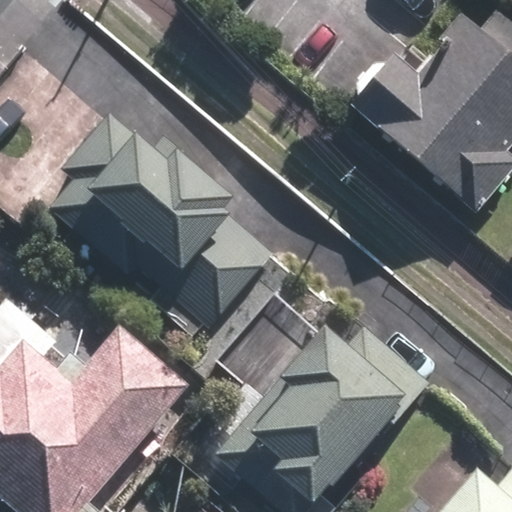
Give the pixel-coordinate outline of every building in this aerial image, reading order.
[(511,147),(511,18),(492,0),(465,0),(427,43),(439,54),(383,115),(470,193),(511,147)] [(144,267),(212,325),(277,251),(236,215),(250,199),(173,134),(165,143),(121,105),(41,198),(135,278),(144,267)] [(17,286),(0,305),(0,478),(39,511),(126,511),(128,509),(106,490),(202,380),(128,316),(96,353),(17,286)] [(214,456),(277,511),(338,511),(343,507),(332,497),(438,377),(371,319),(359,332),(338,315),(214,456)] [(511,511),(511,446),(506,441),(444,511),(511,511)]
